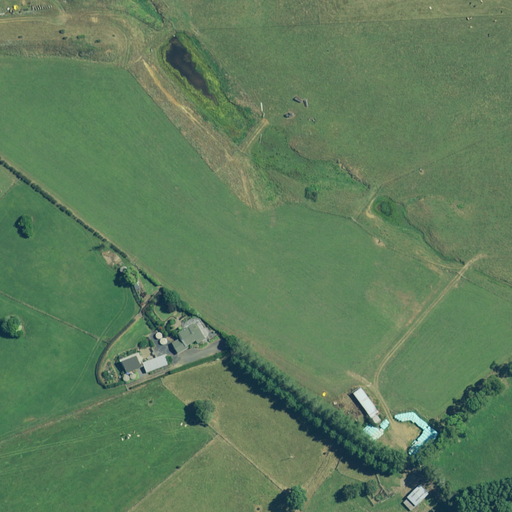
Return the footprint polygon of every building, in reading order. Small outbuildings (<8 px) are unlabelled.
[(180,355),(191,349),(189,346),(198,341),(199,344),(207,340),(197,323),(179,333),(182,338),(173,343),(180,355)] [(171,364),(167,355),(145,363),(148,373),(171,364)] [(376,406),(363,388),(355,393),(380,427),(387,422),(376,406)] [(426,438),(417,432),(410,441),(418,447),(412,455),(420,462),(441,435),(433,428),(426,438)] [(430,494),(421,485),(404,503),(412,511),(430,494)]
